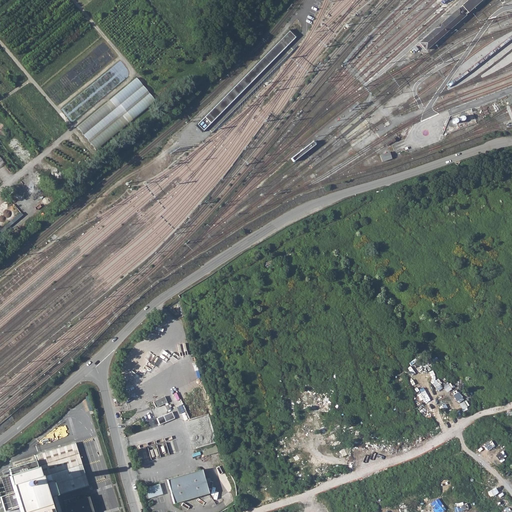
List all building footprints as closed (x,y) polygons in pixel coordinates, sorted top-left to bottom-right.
[(368,9),(377,0),(370,0),(372,3),(367,8),(368,9)] [(425,50),(465,16),(468,14),(482,2),(480,0),(468,0),(461,6),(462,7),(419,43),(425,50)] [(204,131),(295,38),(289,32),(198,125),(204,131)] [(415,46),(406,54),(408,56),(410,58),(419,50),(415,46)] [(137,77),(77,126),(96,150),(156,101),(137,77)] [(471,111),(453,114),(455,124),(460,123),(460,124),(467,122),(466,118),(471,117),(471,115),(465,116),(465,114),(471,113),(471,111)] [(382,162),(391,159),(389,153),(380,156),(382,162)] [(409,163),(386,170),(388,175),(410,168),(409,163)] [(156,401),(159,408),(170,403),(167,397),(156,401)] [(173,411),(164,415),(159,417),(162,425),(176,419),(173,411)] [(202,448),(204,456),(218,453),(217,445),(202,448)] [(89,490),(75,447),(71,448),(85,491),(89,490)] [(47,503),(85,491),(71,448),(33,461),(35,466),(8,474),(10,480),(8,481),(13,498),(17,511),(58,511),(57,507),(49,509),(47,503)] [(203,470),(168,480),(175,504),(209,494),(203,470)] [(146,488),(149,499),(164,494),(161,483),(146,488)] [(251,497),(254,492),(246,486),(243,491),(251,497)] [(302,487),(293,491),(296,498),(305,494),(302,487)] [(0,503),(2,511),(17,511),(13,498),(6,500),(0,501),(0,503)] [(91,511),(89,501),(63,509),(63,511),(91,511)]
